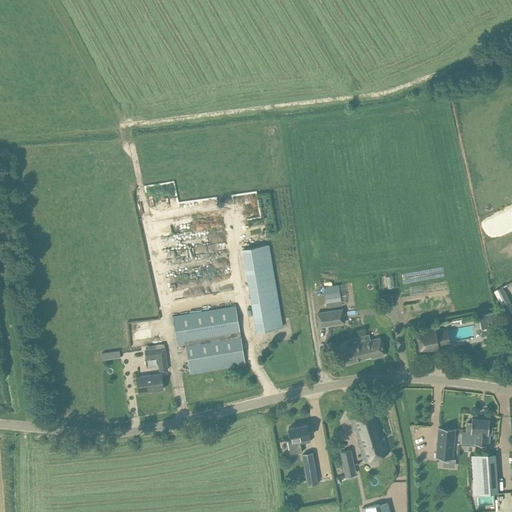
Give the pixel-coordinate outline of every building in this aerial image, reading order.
[(268,244),(242,249),(256,331),(282,327),(268,244)] [(338,285),(324,287),(324,293),(339,291),(338,285)] [(510,301),(502,286),(496,288),(505,304),(510,301)] [(341,305),(339,291),(324,293),(327,307),(341,305)] [(219,303),(172,311),(182,374),(190,373),(223,367),(223,368),(224,368),(224,367),(228,366),(233,366),(243,364),(246,364),(244,353),(243,348),(244,348),(244,347),(243,347),(242,341),(233,338),(225,339),(219,303)] [(344,322),(342,309),(317,313),(319,326),(344,322)] [(495,311),(478,315),(480,323),(496,320),(495,311)] [(447,335),(447,331),(435,333),(434,330),(435,330),(434,329),(415,333),(419,352),(438,349),(438,348),(437,345),(449,343),(448,339),(448,335),(447,335)] [(385,355),(380,337),(339,349),(344,365),(365,359),(365,357),(370,356),(372,358),(385,355)] [(154,348),(144,349),(146,358),(158,357),(160,369),(168,368),(164,343),(153,344),(154,348)] [(100,352),(102,360),(120,357),(119,349),(100,352)] [(163,389),(160,372),(137,376),(139,392),(163,389)] [(389,452),(374,411),(350,419),(364,460),(389,452)] [(487,436),(487,433),(492,433),(493,421),(489,421),(489,419),(472,418),(471,422),(467,422),(466,432),(475,433),(475,443),(486,444),(487,443),(490,443),(490,436),(487,436)] [(291,439),(287,440),(290,454),(302,452),(300,442),(310,441),(309,437),(310,437),(307,424),(289,427),(291,439)] [(455,428),(439,427),(436,457),(452,458),(455,428)] [(350,449),(341,451),(344,466),(354,464),(350,449)] [(313,451),(302,453),(303,462),(314,460),(313,451)] [(495,453),(472,455),(474,493),(498,492),(495,453)] [(381,511),(379,503),(361,508),(362,511),(381,511)]
